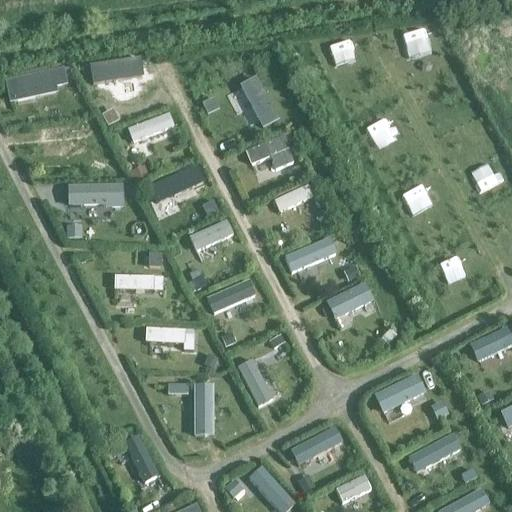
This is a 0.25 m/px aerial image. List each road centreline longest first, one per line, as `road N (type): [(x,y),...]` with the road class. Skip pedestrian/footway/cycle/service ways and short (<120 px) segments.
road 1 (unknown): [(176,81),(398,511)]
road 2 (track): [(91,511),(0,336)]
